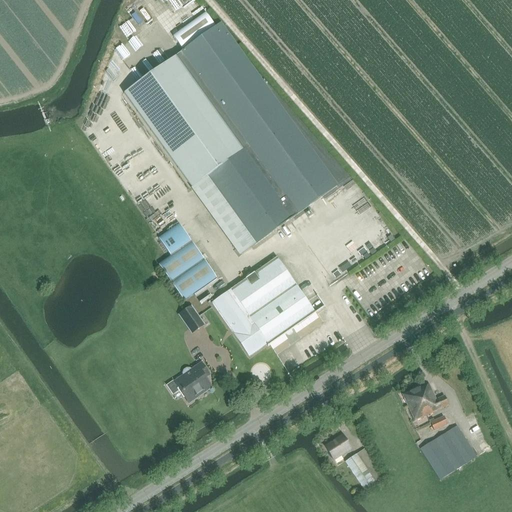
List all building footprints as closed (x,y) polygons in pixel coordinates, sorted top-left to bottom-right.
[(155,19),(152,21),(159,31),(162,29),(155,19)] [(221,24),(182,53),(211,93),(249,147),(206,178),(254,246),(337,186),(221,24)] [(127,53),(135,48),(129,37),(120,42),(127,53)] [(206,178),(249,147),(211,93),(182,53),(124,94),(160,144),(192,188),(206,178)] [(332,176),(339,187),(349,180),(342,169),(332,176)] [(145,190),(136,194),(142,205),(150,200),(145,190)] [(171,283),(204,260),(191,242),(158,265),(171,283)] [(313,268),(320,265),(315,257),(309,261),(313,268)] [(233,332),(250,356),(267,344),(268,345),(267,346),(268,347),(317,313),(316,313),(315,313),(277,258),(254,274),(254,273),(245,279),(245,280),(230,290),(230,291),(212,303),(232,333),(233,332)] [(216,278),(204,260),(171,283),(183,301),(216,278)] [(190,308),(180,315),(192,333),(203,326),(190,308)] [(209,376),(202,365),(191,372),(189,370),(187,370),(185,371),(184,374),(185,376),(175,383),(174,381),(167,386),(173,396),(180,391),(188,403),(197,397),(196,395),(199,393),(200,393),(210,386),(205,379),(209,376)] [(410,412),(436,401),(429,386),(422,389),(421,388),(402,396),(410,412)] [(444,397),(436,401),(410,412),(414,422),(448,406),(444,397)] [(433,432),(447,425),(443,417),(430,424),(433,432)] [(440,482),(477,458),(457,427),(420,450),(440,482)] [(333,462),(352,450),(343,437),(325,449),(333,462)] [(365,492),(383,479),(363,450),(345,464),(365,492)]
